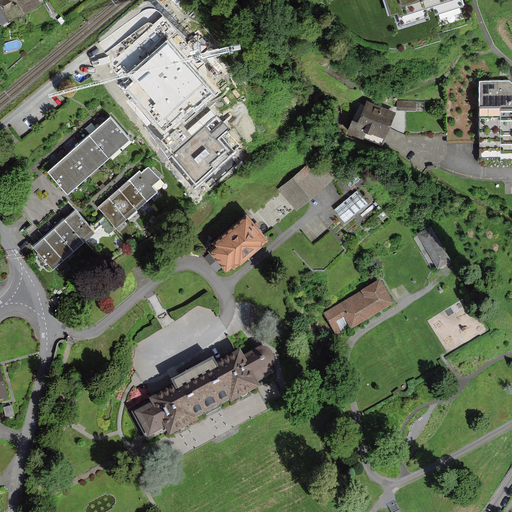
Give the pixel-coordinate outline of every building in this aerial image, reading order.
[(40,5),(37,0),(0,0),(0,9),(9,24),(40,5)] [(437,0),(439,16),(462,13),(460,0),(437,0)] [(120,85),(165,135),(213,93),(168,42),(140,67),(120,85)] [(511,155),(511,82),(510,81),(480,81),(481,156),(511,155)] [(357,127),(383,139),(396,113),(370,100),(357,127)] [(112,116),(102,125),(121,146),(131,137),(112,116)] [(176,160),(196,184),(241,146),(218,119),(198,135),(173,156),(176,160)] [(102,125),(92,135),(110,155),(121,146),(102,125)] [(92,135),(82,144),(100,164),(110,155),(92,135)] [(82,144),(71,153),(90,173),(100,164),(82,144)] [(71,153),(61,162),(80,183),(90,173),(71,153)] [(61,162),(51,171),(69,192),(80,183),(61,162)] [(315,163),(280,188),(293,206),(328,181),(315,163)] [(142,167),(132,176),(151,198),(162,188),(142,167)] [(132,176),(122,186),(141,207),(151,198),(132,176)] [(122,186),(111,195),(130,216),(141,207),(122,186)] [(335,210),(346,221),(367,201),(357,190),(335,210)] [(111,195),(101,205),(120,226),(130,216),(111,195)] [(79,205),(68,214),(88,235),(98,226),(79,205)] [(68,214),(58,223),(77,245),(88,235),(68,214)] [(266,236),(247,214),(213,242),(232,265),(266,236)] [(58,223),(48,233),(67,254),(77,245),(58,223)] [(449,260),(430,226),(417,234),(436,268),(449,260)] [(48,233),(37,242),(57,263),(67,254),(48,233)] [(392,306),(378,282),(323,314),(336,338),(392,306)] [(249,355),(246,351),(223,363),(220,357),(195,371),(176,381),(179,387),(133,412),(149,442),(172,429),(176,436),(207,419),(205,416),(237,398),(239,402),(266,387),(263,381),(281,371),(283,368),(282,364),(273,347),(269,346),(266,346),(249,355)] [(1,367),(0,367),(0,399),(10,397),(1,367)] [(394,503),(385,508),(387,511),(396,511),(398,511),(394,503)]
